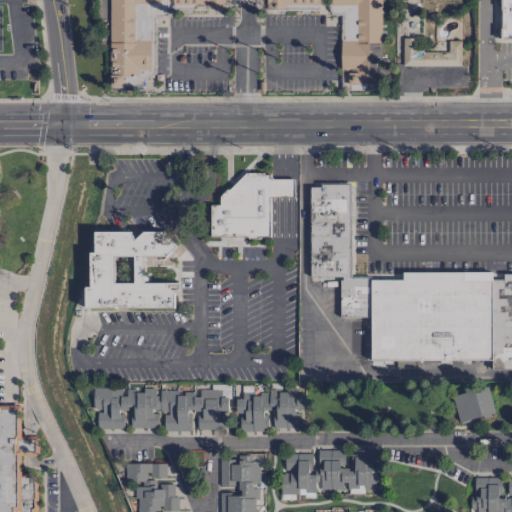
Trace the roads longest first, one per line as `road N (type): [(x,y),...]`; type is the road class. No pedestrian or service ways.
road 1 (residential): [(511,438),(107,441)]
road 2 (primary): [(211,124),(491,123)]
road 3 (tertiary): [(52,0),(68,125)]
